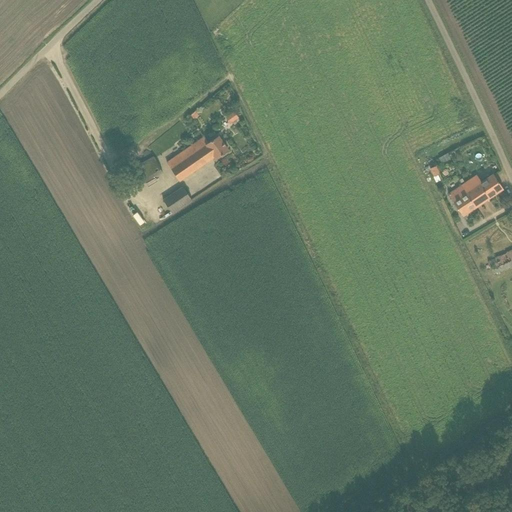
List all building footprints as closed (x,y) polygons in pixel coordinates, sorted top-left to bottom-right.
[(234,112),(226,118),(230,124),(238,117),(234,112)] [(205,137),(195,144),(168,163),(180,181),(215,157),(216,159),(229,151),(219,137),(209,143),(205,137)] [(134,165),(143,182),(162,172),(153,156),(134,165)] [(430,169),(434,177),(441,173),(437,166),(430,169)] [(462,186),(476,208),(503,189),(494,175),(482,183),(477,176),(462,186)] [(449,195),(463,216),(476,208),(462,186),(449,195)] [(192,201),(192,200),(183,187),(163,201),(172,214),(192,201)] [(511,266),(511,251),(488,263),(494,274),(511,266)]
